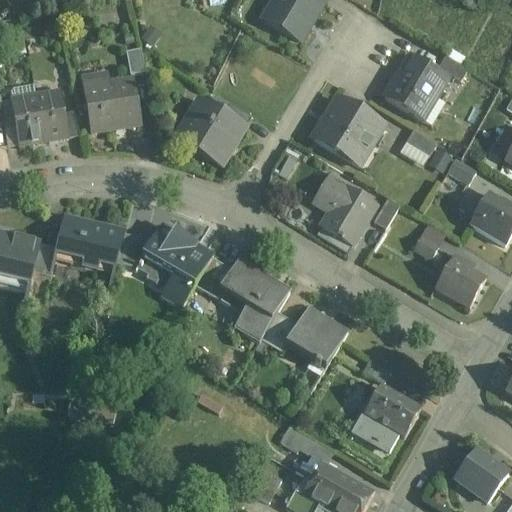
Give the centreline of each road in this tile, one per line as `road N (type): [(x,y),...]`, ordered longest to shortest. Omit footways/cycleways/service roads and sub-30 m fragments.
road 1 (residential): [(468,385),(441,340),(234,216)]
road 2 (residential): [(234,216),(189,189),(68,180),(0,189)]
road 3 (residential): [(234,216),(319,76)]
road 4 (residential): [(397,511),(468,385)]
